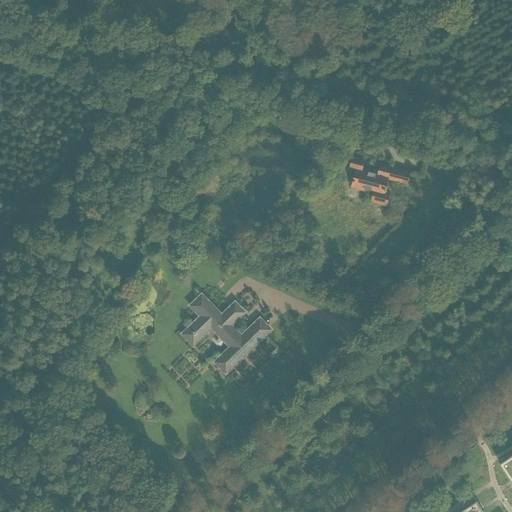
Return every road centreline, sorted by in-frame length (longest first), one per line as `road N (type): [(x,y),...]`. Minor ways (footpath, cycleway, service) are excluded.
road 1 (unclassified): [(0,449),(228,58)]
road 2 (unclassified): [(511,200),(191,511)]
road 3 (unclassified): [(5,0),(228,58)]
road 4 (unclassified): [(228,58),(408,104)]
